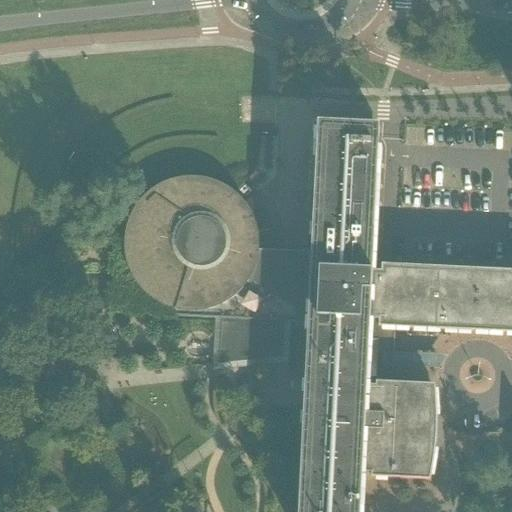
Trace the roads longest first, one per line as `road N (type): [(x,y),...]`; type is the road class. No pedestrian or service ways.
road 1 (secondary): [(0,26),(254,3)]
road 2 (secondary): [(348,4),(511,7)]
